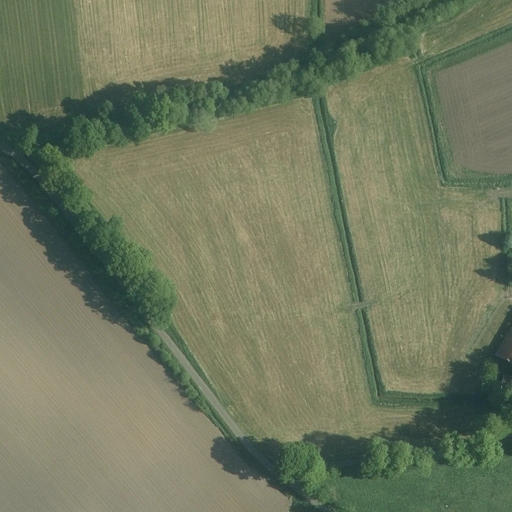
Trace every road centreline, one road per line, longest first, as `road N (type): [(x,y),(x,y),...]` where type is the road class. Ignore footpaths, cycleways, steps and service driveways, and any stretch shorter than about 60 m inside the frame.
road 1 (unclassified): [(280,475),(249,448),(42,182),(0,145)]
road 2 (unclassified): [(511,430),(280,475)]
